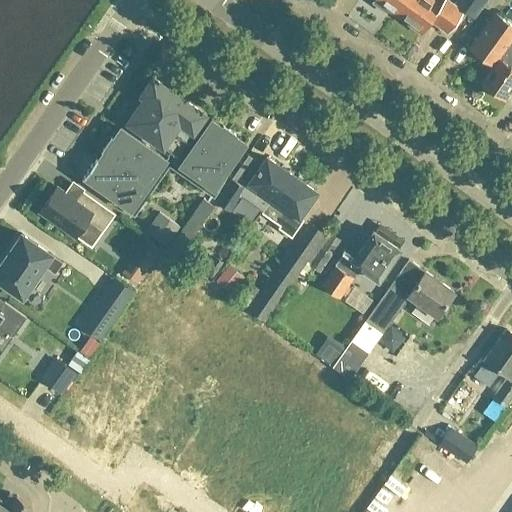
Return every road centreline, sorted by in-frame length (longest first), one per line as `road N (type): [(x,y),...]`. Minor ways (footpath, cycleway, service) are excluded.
road 1 (residential): [(156,27),(511,275)]
road 2 (unclassified): [(511,216),(207,0)]
road 3 (residential): [(511,154),(298,0)]
road 4 (tertiary): [(0,191),(134,0)]
road 5 (residential): [(0,394),(111,474),(134,443)]
